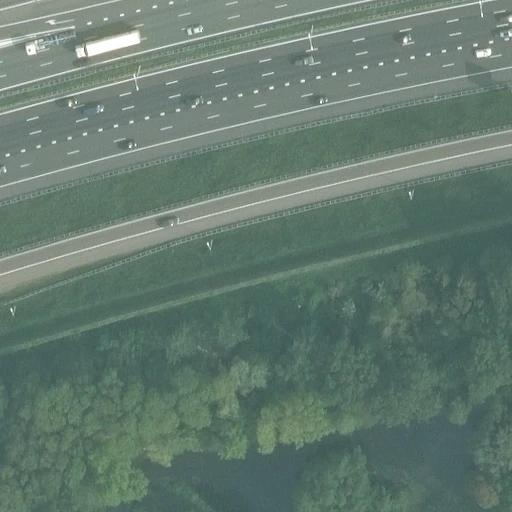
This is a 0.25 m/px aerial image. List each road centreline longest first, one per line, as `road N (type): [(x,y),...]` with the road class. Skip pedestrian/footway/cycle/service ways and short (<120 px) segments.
road 1 (motorway): [(0,268),(167,220),(511,140)]
road 2 (motorway): [(0,146),(511,20)]
road 3 (motorway): [(292,0),(80,46)]
